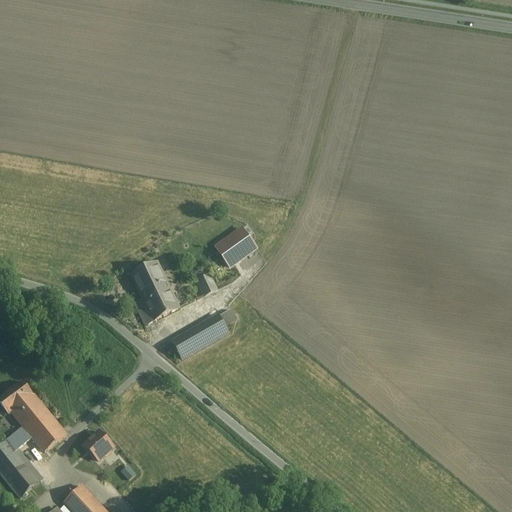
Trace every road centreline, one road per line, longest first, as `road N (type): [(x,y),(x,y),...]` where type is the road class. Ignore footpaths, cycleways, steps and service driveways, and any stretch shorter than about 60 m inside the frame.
road 1 (unclassified): [(337,511),(96,311),(0,277)]
road 2 (tertiary): [(511,27),(333,0)]
